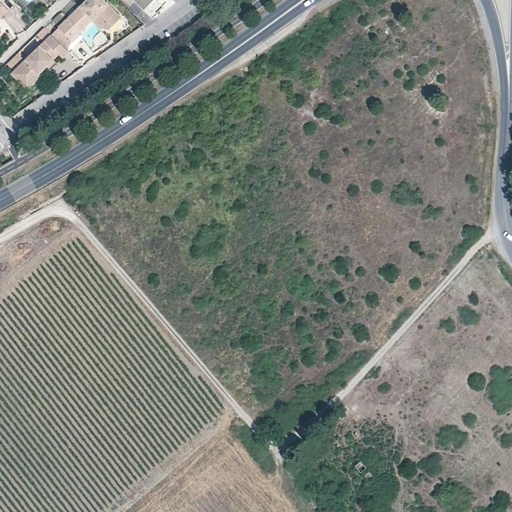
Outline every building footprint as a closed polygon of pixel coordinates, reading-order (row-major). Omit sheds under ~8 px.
[(0,0),(0,14),(2,16),(9,10),(0,0)] [(121,18),(102,0),(86,0),(81,6),(51,35),(61,44),(68,37),(71,40),(93,19),(94,18),(96,21),(99,18),(104,23),(108,20),(114,25),(121,18)] [(136,0),(145,9),(153,0),(136,0)] [(104,23),(99,18),(96,21),(94,18),(93,19),(100,27),(110,29),(114,25),(108,20),(104,23)] [(49,32),(44,28),(37,34),(41,39),(49,32)] [(51,35),(51,34),(10,73),(26,91),(41,76),(39,74),(47,66),(54,59),(59,55),(63,58),(70,52),(51,35)] [(71,40),(68,37),(61,44),(68,50),(71,40)] [(58,63),(54,59),(47,66),(51,70),(58,63)] [(367,468),(361,460),(355,465),(361,473),(367,468)]
